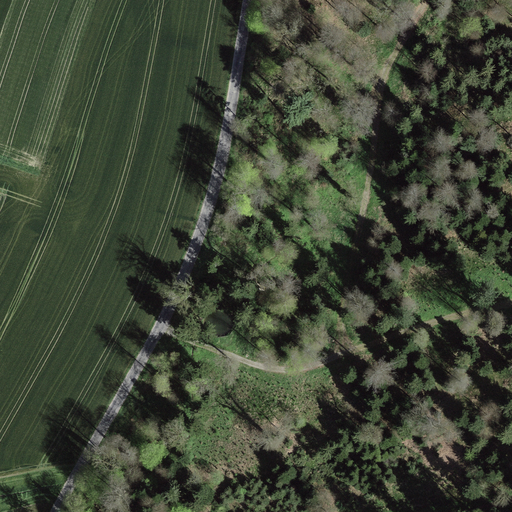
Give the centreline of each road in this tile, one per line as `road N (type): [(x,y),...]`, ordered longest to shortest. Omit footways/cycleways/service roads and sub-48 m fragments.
road 1 (track): [(426,0),(389,67),(378,106),(338,351),(310,368),(271,371),(158,328)]
road 2 (residential): [(55,511),(198,240),(250,0)]
road 3 (track): [(511,304),(338,351)]
